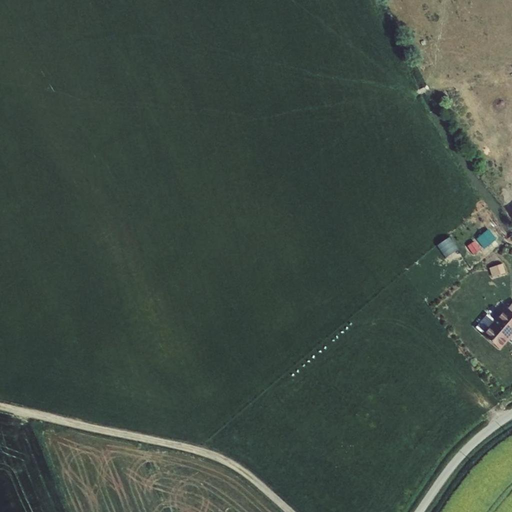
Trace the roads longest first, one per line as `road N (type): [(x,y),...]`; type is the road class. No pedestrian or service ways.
road 1 (track): [(0,405),(210,454),(289,511)]
road 2 (unclassified): [(418,511),(455,460),(511,414)]
